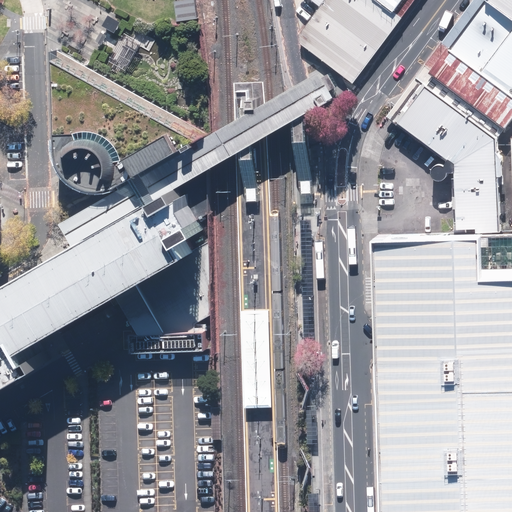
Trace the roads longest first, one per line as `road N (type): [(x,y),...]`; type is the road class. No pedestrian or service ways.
road 1 (secondary): [(342,219),(350,511)]
road 2 (residential): [(29,0),(38,227),(28,247),(0,265)]
road 3 (residential): [(347,132),(300,82),(284,0)]
road 4 (secondary): [(420,27),(347,132)]
